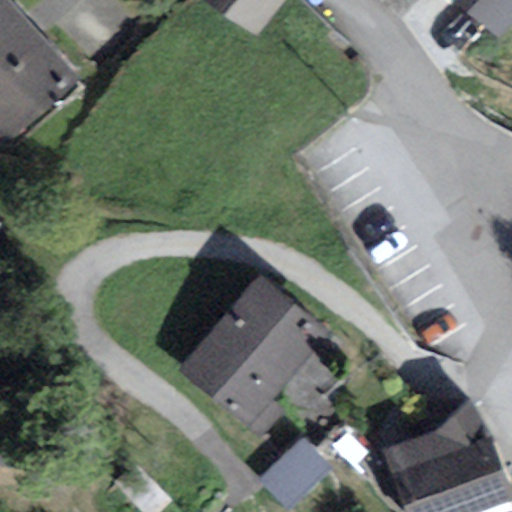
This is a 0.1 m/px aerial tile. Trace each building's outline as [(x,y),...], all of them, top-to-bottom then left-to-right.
[(76,79),(7,0),(0,0),(0,140),(2,144),(76,79)] [(281,0),(205,0),(255,35),(281,0)] [(380,0),(401,18),(417,0),(380,0)] [(511,0),(451,0),(493,39),(511,19),(511,0)] [(271,404),(330,338),(260,276),(175,372),(258,445),(284,415),(271,404)] [(479,511),(511,500),(511,492),(468,401),(436,431),(383,451),(407,511),(479,511)] [(287,511),(288,511),(335,470),(305,437),(258,480),(287,511)]
